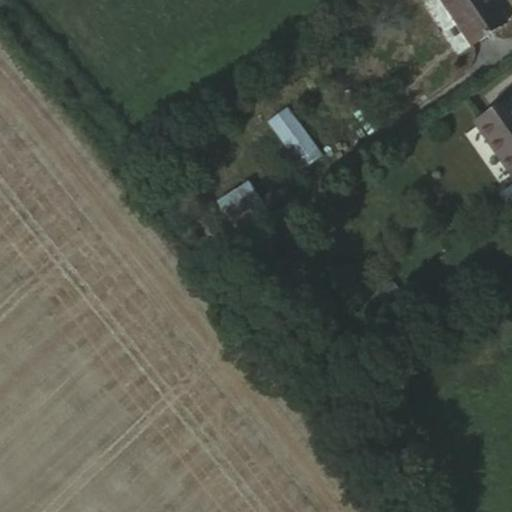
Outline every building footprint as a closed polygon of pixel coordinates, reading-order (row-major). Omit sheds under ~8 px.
[(428,0),(459,46),(491,24),(475,0),(428,0)] [(488,180),(511,162),(511,134),(489,100),(454,125),(488,180)] [(317,131),(303,139),(318,166),(354,147),(333,110),(312,121),(317,131)] [(226,240),(269,219),(252,184),(209,205),(226,240)] [(447,274),(473,264),(465,244),(440,253),(447,274)]
